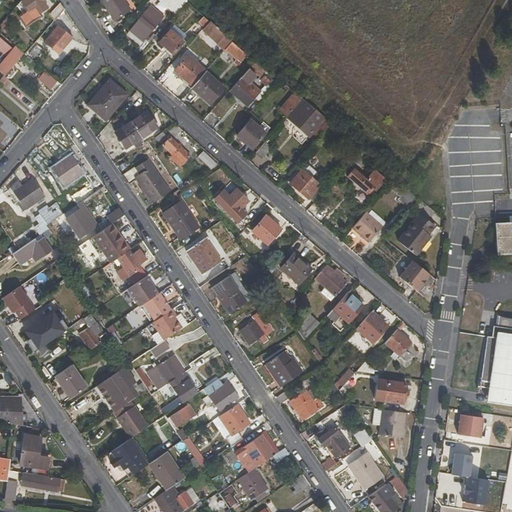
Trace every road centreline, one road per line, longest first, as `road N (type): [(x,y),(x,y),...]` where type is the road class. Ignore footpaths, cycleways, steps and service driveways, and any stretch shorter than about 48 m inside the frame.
road 1 (residential): [(58,102),(340,511)]
road 2 (residential): [(442,339),(103,50)]
road 3 (residential): [(0,340),(119,511)]
road 4 (residential): [(419,511),(442,339)]
